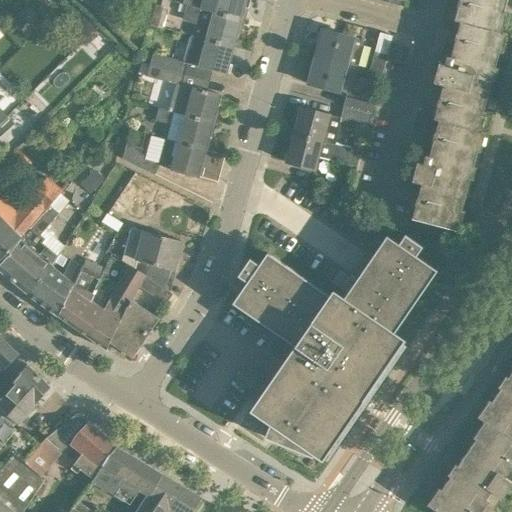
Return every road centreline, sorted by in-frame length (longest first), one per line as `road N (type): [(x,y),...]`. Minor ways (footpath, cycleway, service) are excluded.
road 1 (residential): [(135,405),(210,286),(291,0)]
road 2 (secondary): [(511,240),(326,511)]
road 3 (secondary): [(363,511),(511,286)]
road 4 (residential): [(315,511),(135,405)]
road 5 (residential): [(377,206),(426,21)]
road 6 (residential): [(135,405),(0,302)]
